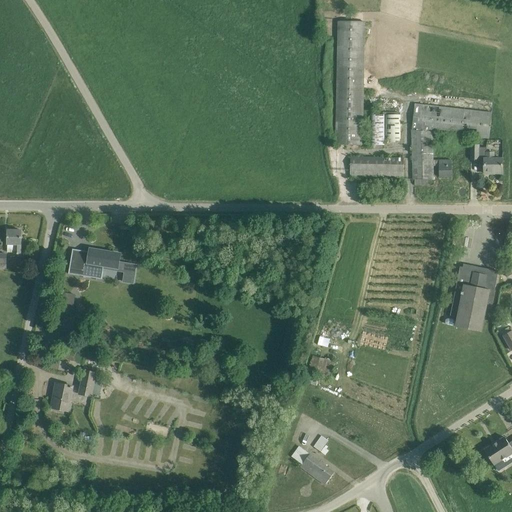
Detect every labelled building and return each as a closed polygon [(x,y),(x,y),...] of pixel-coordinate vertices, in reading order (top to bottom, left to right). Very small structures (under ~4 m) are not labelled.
[(335,145),(367,146),(367,137),(363,137),(365,22),(338,21),(335,145)] [(415,104),(412,130),(413,179),(415,180),(415,185),(428,185),(428,180),(434,180),(434,166),(433,166),(433,160),(434,142),(439,142),(439,133),(485,138),(488,138),(489,138),(492,113),(416,105),(415,104)] [(385,114),(369,114),(369,116),(365,116),(365,129),(369,129),(369,144),(384,144),(385,114)] [(401,115),(385,114),(384,144),(400,145),(401,115)] [(502,174),(502,159),(494,159),(494,153),(486,153),(486,148),(479,148),(479,145),(471,145),(471,159),(485,159),(484,171),(493,171),(493,174),(502,174)] [(403,179),(404,158),(350,157),(350,178),(403,179)] [(452,177),(452,161),(433,160),(433,166),(434,166),(440,166),(440,177),(452,177)] [(14,253),(14,254),(21,254),(21,244),(22,244),(22,230),(8,230),(8,244),(7,244),(7,253),(14,253)] [(168,251),(167,256),(174,257),(175,252),(182,253),(182,249),(171,247),(170,251),(168,251)] [(72,250),(69,274),(102,279),(103,269),(117,272),(124,273),(123,276),(123,282),(128,282),(133,283),(135,270),(136,264),(125,262),(122,262),(119,261),(120,257),(120,255),(120,254),(95,250),(95,251),(95,253),(92,252),(90,252),(77,250),(73,249),(72,250)] [(460,267),(450,315),(458,317),(456,327),(481,332),(485,312),(491,313),(495,290),(498,271),(464,264),(463,267),(460,267)] [(70,299),(60,297),(56,316),(65,318),(70,299)] [(511,331),(503,336),(511,350),(511,331)] [(331,378),(335,361),(310,356),(306,373),(331,378)] [(51,359),(50,368),(65,370),(66,361),(51,359)] [(131,378),(133,368),(123,366),(121,377),(131,378)] [(144,380),(146,368),(136,367),(134,378),(144,380)] [(79,394),(92,397),(97,372),(83,370),(79,394)] [(163,372),(159,384),(167,387),(171,375),(163,372)] [(68,411),(73,386),(56,383),(51,408),(68,411)] [(207,386),(205,394),(214,396),(216,388),(207,386)] [(133,403),(131,412),(140,414),(142,406),(133,403)] [(146,403),(145,414),(154,415),(156,405),(146,403)] [(169,409),(167,419),(177,421),(179,411),(169,409)] [(65,425),(59,424),(57,436),(63,437),(65,425)] [(321,436),(314,447),(320,451),(327,441),(321,436)] [(511,443),(510,445),(509,443),(505,437),(485,450),(494,465),(511,454),(511,443)] [(153,450),(155,441),(147,439),(145,448),(153,450)] [(335,472),(326,466),(300,447),(293,457),(303,464),(301,467),(325,485),(335,472)]
